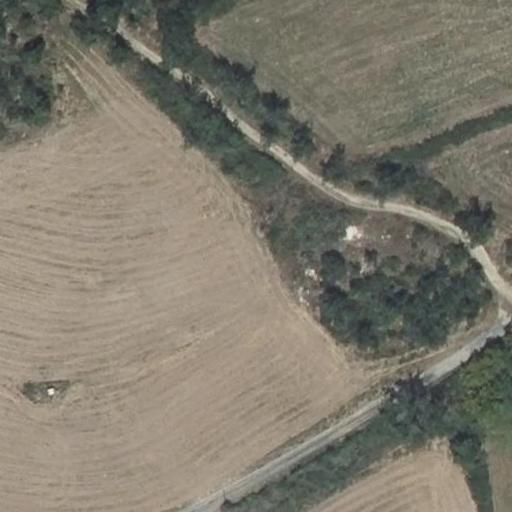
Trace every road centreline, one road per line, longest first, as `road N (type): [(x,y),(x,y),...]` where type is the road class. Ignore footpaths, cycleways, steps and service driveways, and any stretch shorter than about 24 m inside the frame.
road 1 (track): [(146,0),(461,248),(511,277)]
road 2 (track): [(511,316),(183,511)]
